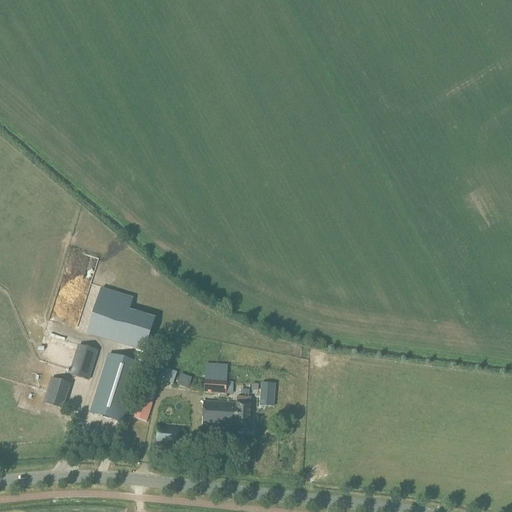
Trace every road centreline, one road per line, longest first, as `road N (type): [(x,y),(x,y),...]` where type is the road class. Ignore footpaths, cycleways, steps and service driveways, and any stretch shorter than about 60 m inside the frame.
road 1 (secondary): [(411,511),(96,476),(0,482)]
road 2 (unknown): [(41,478),(63,462),(102,338)]
